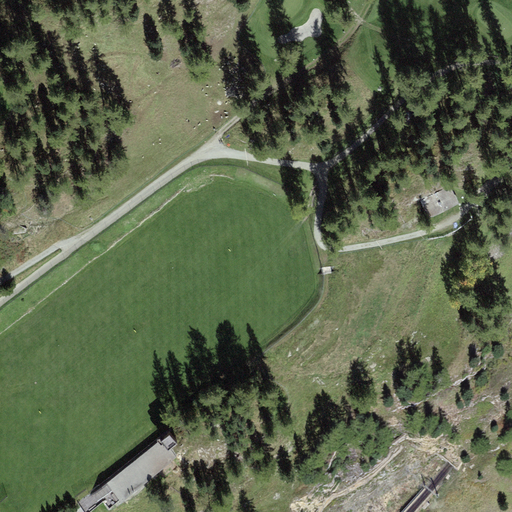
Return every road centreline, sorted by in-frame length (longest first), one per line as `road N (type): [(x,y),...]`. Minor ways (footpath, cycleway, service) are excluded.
road 1 (track): [(0,303),(190,161),(234,153),(319,172),(432,77),(460,65),(511,62)]
road 2 (track): [(511,154),(450,223),(416,236),(326,248),(317,234),(321,193)]
